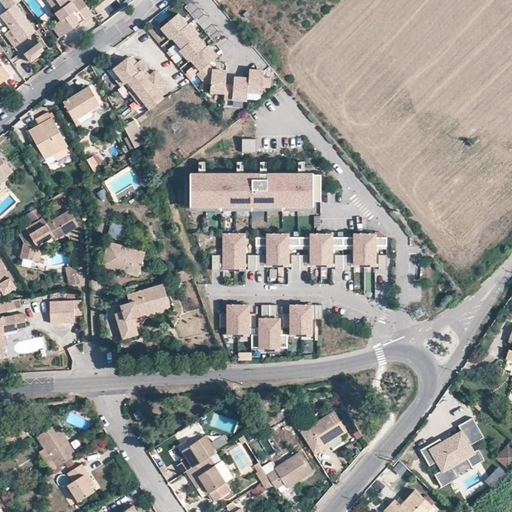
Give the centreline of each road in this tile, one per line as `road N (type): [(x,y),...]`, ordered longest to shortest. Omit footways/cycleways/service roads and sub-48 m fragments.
road 1 (tertiary): [(99,382),(331,369),(410,343)]
road 2 (residential): [(400,318),(402,238),(306,125),(281,120)]
road 3 (residential): [(0,121),(152,3)]
road 4 (residential): [(400,318),(320,291),(216,294)]
road 5 (tertiary): [(430,386),(329,511)]
road 6 (residential): [(172,511),(99,382)]
road 7 (unclassified): [(430,386),(444,376),(499,280)]
